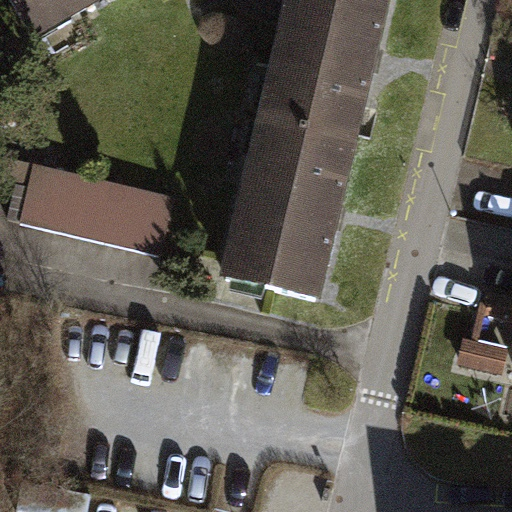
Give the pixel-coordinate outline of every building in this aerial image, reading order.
[(16,0),(39,37),(101,0),(16,0)] [(300,0),(269,128),(353,148),(389,0),(300,0)] [(269,128),(231,282),(316,302),(353,148),(269,128)] [(19,224),(163,257),(176,199),(32,167),(19,224)] [(507,351),(466,341),(460,366),(501,375),(507,351)]
